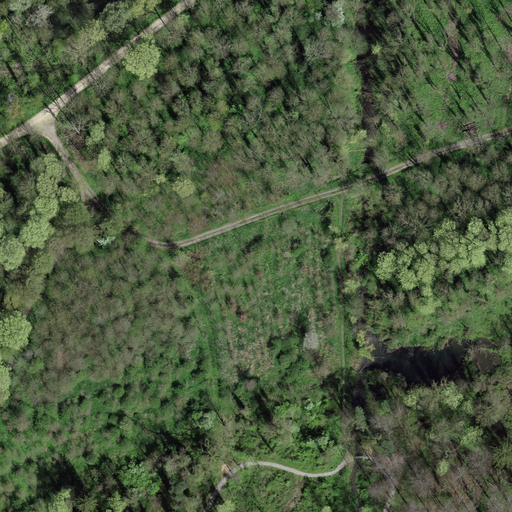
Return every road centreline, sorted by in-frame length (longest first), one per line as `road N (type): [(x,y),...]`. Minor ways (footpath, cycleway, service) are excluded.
road 1 (track): [(86,196),(140,245),(174,244),(511,129)]
road 2 (track): [(228,474),(209,331),(163,245)]
road 3 (track): [(192,0),(35,122)]
road 4 (track): [(205,511),(245,462),(322,477),(343,459)]
